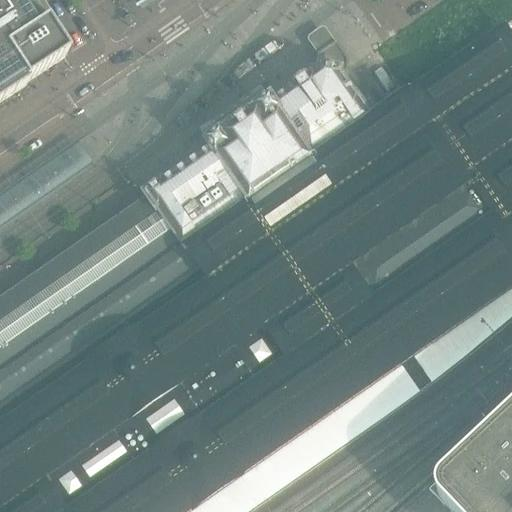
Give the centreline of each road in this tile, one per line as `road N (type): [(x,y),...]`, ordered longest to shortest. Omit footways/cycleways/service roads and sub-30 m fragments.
road 1 (residential): [(99,76),(212,0)]
road 2 (residential): [(0,145),(99,76)]
